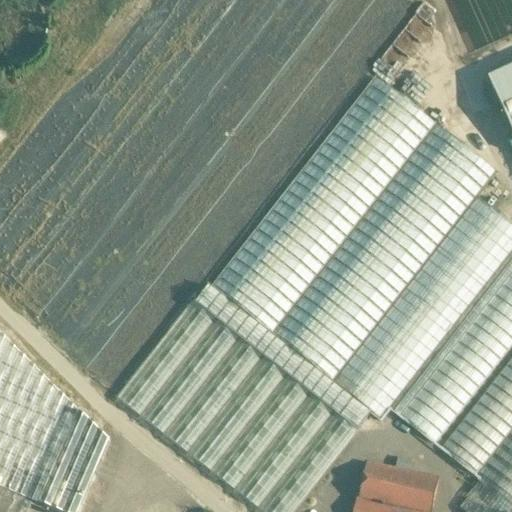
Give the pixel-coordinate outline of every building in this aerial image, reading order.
[(436,42),(427,53),(445,68),(453,57),(436,42)] [(426,54),(420,60),(436,75),(442,69),(426,54)] [(511,70),(488,81),(511,133),(511,70)] [(375,80),(211,289),(272,337),(436,127),(375,80)] [(436,127),(272,337),(332,385),(405,292),(477,200),(497,175),(436,127)] [(511,226),(477,200),(405,292),(453,330),(462,317),(511,253),(511,226)] [(511,253),(453,330),(390,410),(435,445),(511,348),(511,253)] [(211,289),(209,288),(195,306),(286,377),(357,432),(370,414),(332,385),(272,337),(211,289)] [(453,330),(405,292),(332,385),(370,414),(380,422),(390,410),(453,330)] [(195,306),(192,303),(116,399),(210,473),(286,377),(195,306)] [(0,335),(0,373),(12,347),(0,335)] [(12,347),(0,373),(0,486),(8,467),(46,380),(12,347)] [(511,358),(440,449),(476,478),(511,432),(511,358)] [(294,511),(357,432),(286,377),(210,473),(259,511),(294,511)] [(46,380),(8,467),(50,485),(51,485),(81,415),(46,380)] [(90,511),(120,446),(85,418),(45,509),(50,511),(90,511)] [(511,511),(511,432),(476,478),(481,482),(459,509),(462,511),(511,511)] [(432,511),(438,481),(367,466),(358,505),(393,511),(432,511)] [(50,485),(8,467),(0,486),(0,489),(32,504),(41,507),(50,485)] [(0,511),(28,511),(32,504),(0,489),(0,511)]
